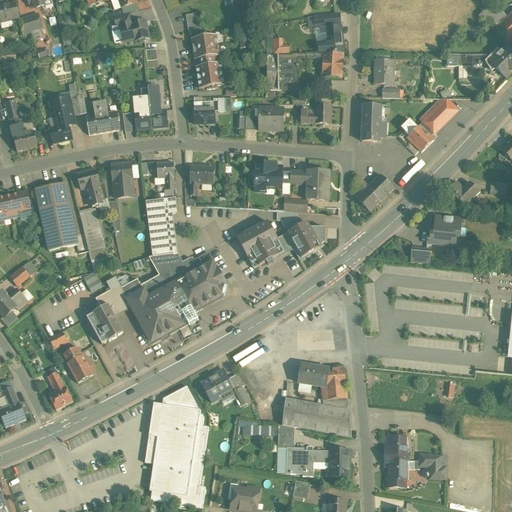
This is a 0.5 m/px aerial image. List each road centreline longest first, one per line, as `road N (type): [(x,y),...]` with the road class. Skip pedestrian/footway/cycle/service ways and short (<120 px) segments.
road 1 (secondary): [(335,269),(233,338),(50,432)]
road 2 (residential): [(335,269),(350,310),(367,511)]
road 3 (secondary): [(511,97),(360,248)]
road 4 (residential): [(8,171),(123,145),(182,143)]
road 5 (residential): [(182,143),(347,154)]
road 6 (residential): [(347,154),(348,0)]
road 7 (residential): [(182,143),(156,0)]
